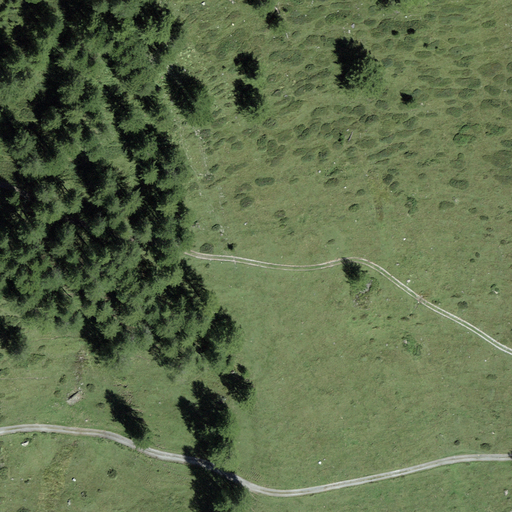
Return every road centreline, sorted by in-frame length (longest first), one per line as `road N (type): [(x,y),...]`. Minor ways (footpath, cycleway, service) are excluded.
road 1 (track): [(511,352),(361,264),(288,272),(170,240),(140,221),(61,208),(0,185)]
road 2 (track): [(511,460),(281,498),(212,466),(121,442),(0,435)]
